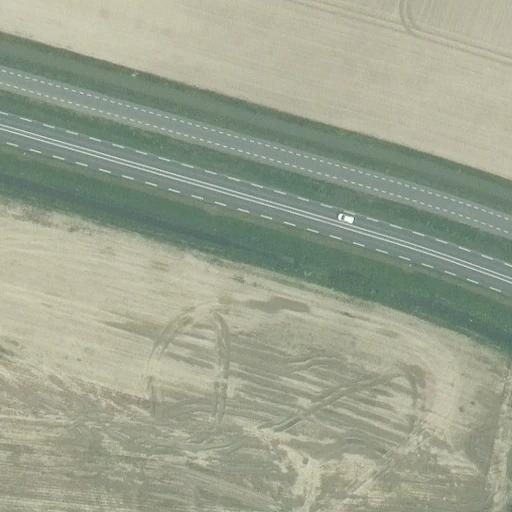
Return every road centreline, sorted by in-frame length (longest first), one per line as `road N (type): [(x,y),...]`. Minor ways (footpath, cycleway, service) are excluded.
road 1 (track): [(511,457),(503,511),(78,511),(0,502)]
road 2 (primary): [(511,282),(0,127)]
road 3 (unclassified): [(511,228),(0,77)]
